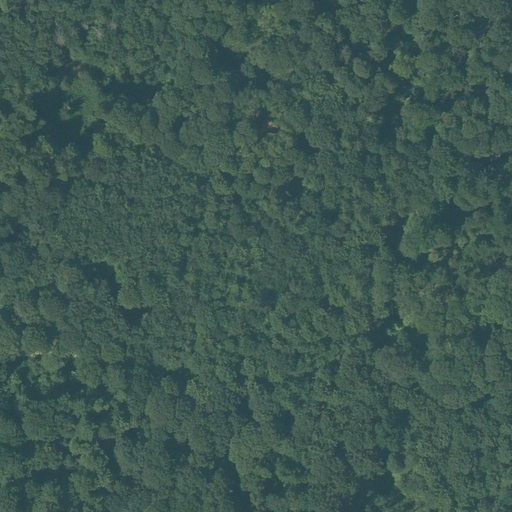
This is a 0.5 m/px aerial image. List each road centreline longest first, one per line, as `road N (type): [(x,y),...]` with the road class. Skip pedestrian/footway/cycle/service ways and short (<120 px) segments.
road 1 (track): [(0,356),(163,366),(397,447),(511,507)]
road 2 (track): [(511,401),(261,307),(163,366),(112,511)]
road 3 (track): [(511,143),(502,149),(173,0)]
road 4 (track): [(511,153),(502,149),(261,307)]
road 5 (track): [(0,224),(261,307)]
